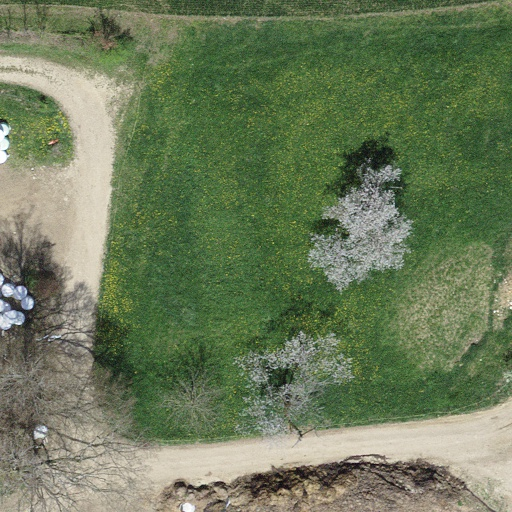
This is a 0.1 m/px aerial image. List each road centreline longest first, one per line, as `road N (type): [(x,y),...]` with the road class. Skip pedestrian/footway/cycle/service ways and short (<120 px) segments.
road 1 (track): [(0,65),(62,74),(86,90),(94,112),(97,139),(47,477)]
road 2 (track): [(47,477),(316,453),(485,430),(511,418)]
